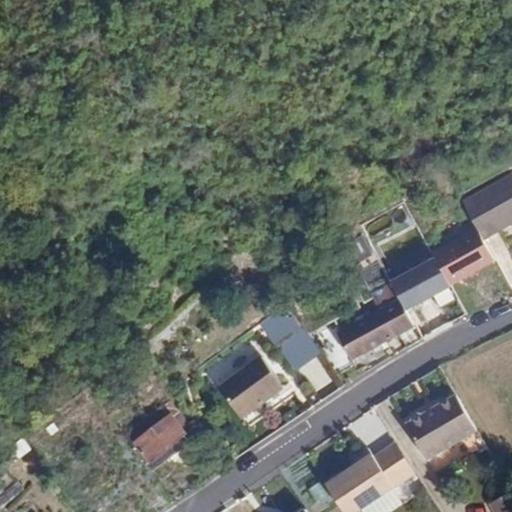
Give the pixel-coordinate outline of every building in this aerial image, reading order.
[(477,226),(484,239),(511,222),(511,173),(463,201),(477,226)] [(432,251),(436,257),(451,284),(495,259),(484,239),(477,226),(432,251)] [(375,254),(362,233),(342,244),(355,265),(375,254)] [(436,257),(392,281),(402,299),(407,308),(434,293),(449,285),(451,284),(436,257)] [(373,292),(382,309),(402,299),(392,281),(373,292)] [(457,299),(449,285),(434,293),(442,306),(457,299)] [(353,358),(416,324),(407,308),(402,299),(382,309),(339,333),(353,358)] [(228,399),(271,367),(262,355),(219,387),(228,399)] [(242,418),(285,387),(271,367),(228,399),(242,418)] [(477,430),(457,395),(425,413),(419,412),(412,417),(411,422),(407,424),(428,458),(477,430)] [(193,428),(180,410),(172,415),(186,434),(193,428)] [(135,430),(129,436),(152,471),(175,453),(170,448),(186,434),(172,415),(140,435),(135,430)] [(170,448),(175,453),(192,440),(186,434),(170,448)] [(397,443),(387,450),(405,478),(416,471),(397,443)] [(355,511),(405,478),(387,450),(375,457),(368,448),(355,458),(359,464),(326,486),(343,511),(355,511)] [(511,511),(511,491),(490,503),(494,511),(511,511)]
